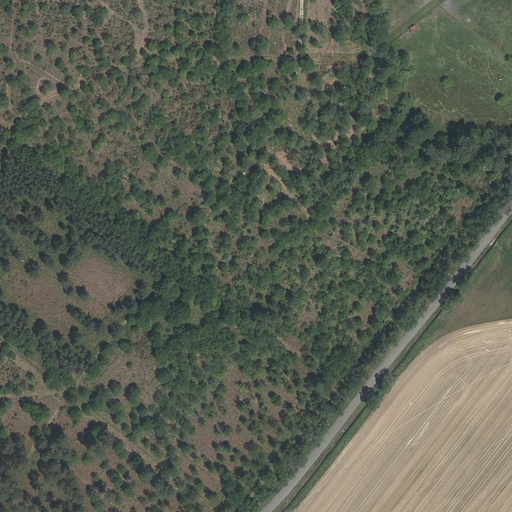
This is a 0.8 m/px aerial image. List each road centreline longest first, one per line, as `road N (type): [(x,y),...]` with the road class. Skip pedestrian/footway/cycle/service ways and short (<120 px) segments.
road 1 (unclassified): [(511,201),(264,511)]
road 2 (track): [(0,398),(73,389),(229,511)]
